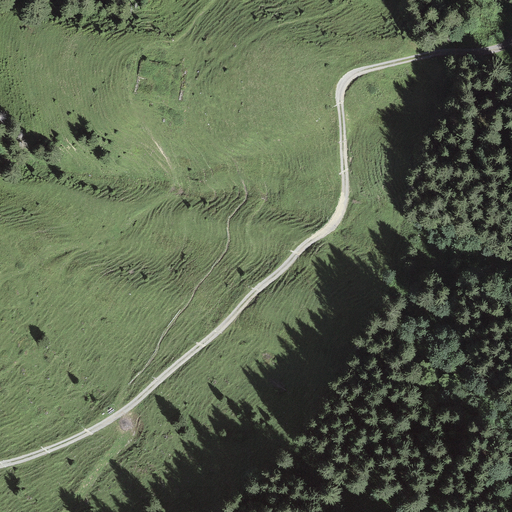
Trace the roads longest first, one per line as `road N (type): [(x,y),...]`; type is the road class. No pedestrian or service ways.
road 1 (track): [(511,42),(349,76),(340,94),(345,187),(337,218),(126,408)]
road 2 (track): [(126,408),(66,442),(0,465)]
